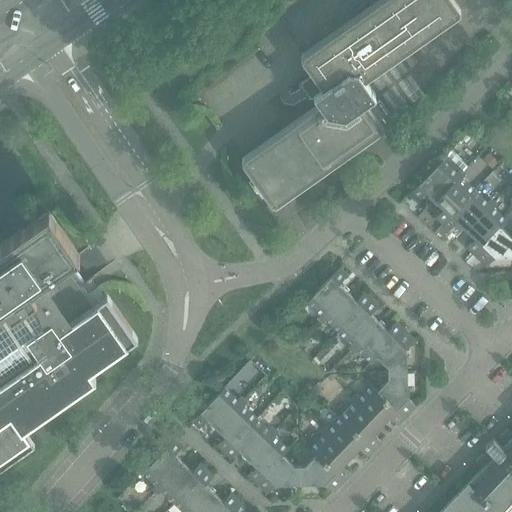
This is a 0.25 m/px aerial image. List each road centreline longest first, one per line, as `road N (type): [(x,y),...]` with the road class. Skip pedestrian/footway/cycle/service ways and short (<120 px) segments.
road 1 (residential): [(47,511),(170,367),(185,320),(184,280)]
road 2 (residential): [(353,213),(511,52)]
road 3 (residential): [(149,213),(149,180),(52,40)]
road 4 (residential): [(23,60),(120,198),(149,213)]
road 5 (residential): [(496,349),(353,213)]
road 6 (residential): [(184,280),(288,266),(353,213)]
